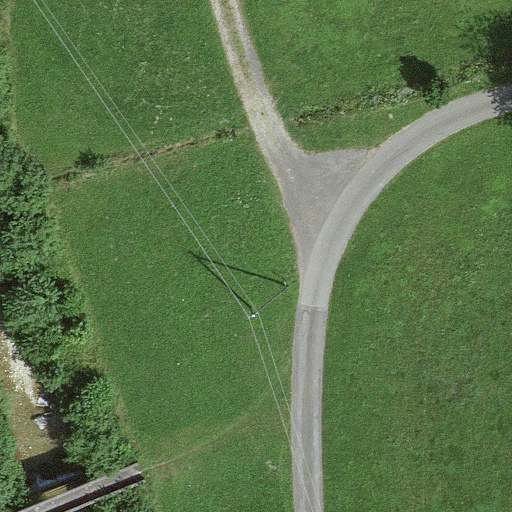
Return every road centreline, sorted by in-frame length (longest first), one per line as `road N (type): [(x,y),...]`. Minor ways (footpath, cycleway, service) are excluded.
road 1 (track): [(341,222),(315,303),(309,511)]
road 2 (track): [(222,0),(279,153),(341,222)]
road 3 (track): [(511,95),(462,110),(395,152),(341,222)]
